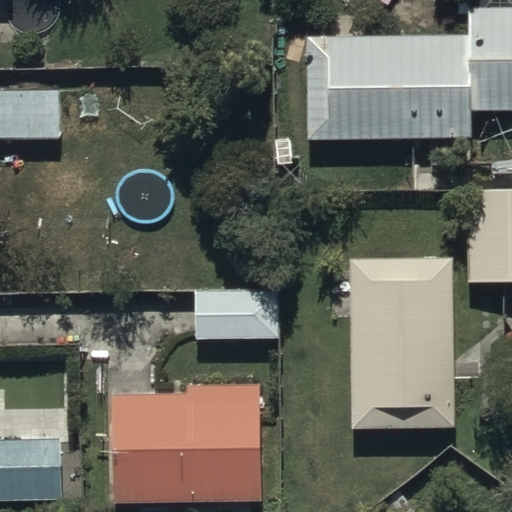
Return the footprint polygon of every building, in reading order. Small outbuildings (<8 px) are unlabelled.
[(511,7),(472,7),(472,36),(368,36),(368,13),(322,13),(322,38),(311,38),(312,139),(476,139),(476,113),(511,112),(511,7)] [(0,87),(0,139),(62,141),(63,89),(0,87)] [(511,282),(511,187),(470,187),(471,283),(511,282)] [(459,428),(455,257),(349,260),(349,266),(331,267),(333,316),(352,315),(355,430),(459,428)] [(197,288),(197,339),(281,339),(281,289),(197,288)] [(117,505),(263,500),(263,384),(188,385),(188,392),(114,395),(117,505)] [(0,504),(64,504),(64,437),(0,437),(0,504)]
